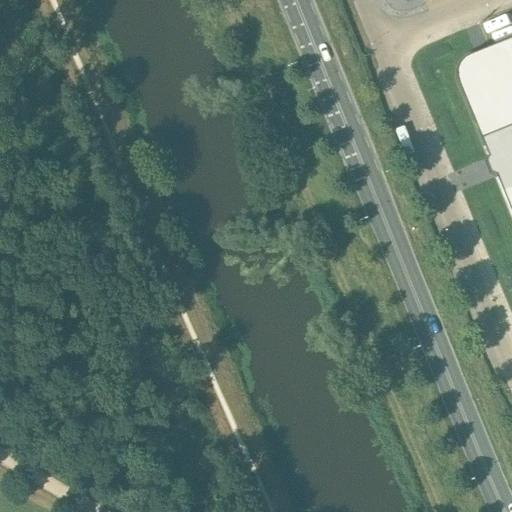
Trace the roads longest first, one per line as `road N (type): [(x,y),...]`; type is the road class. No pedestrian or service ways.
road 1 (primary): [(504,511),(295,0)]
road 2 (unclassified): [(511,356),(382,48)]
road 3 (unclassified): [(382,48),(497,0)]
